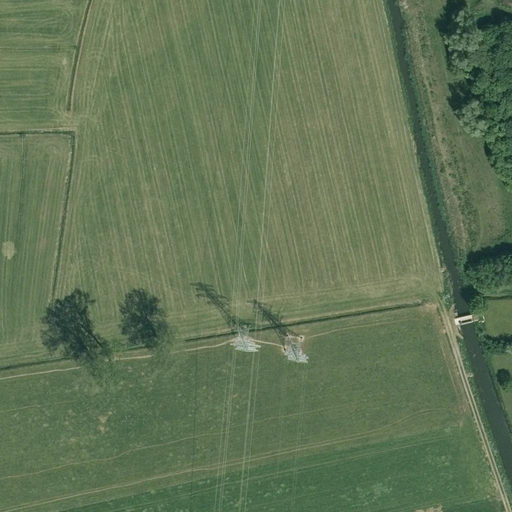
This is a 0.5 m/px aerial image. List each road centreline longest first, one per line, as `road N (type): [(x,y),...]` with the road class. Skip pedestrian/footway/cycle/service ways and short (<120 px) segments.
road 1 (track): [(448,322),(432,293),(419,289),(39,357)]
road 2 (track): [(509,511),(448,322)]
